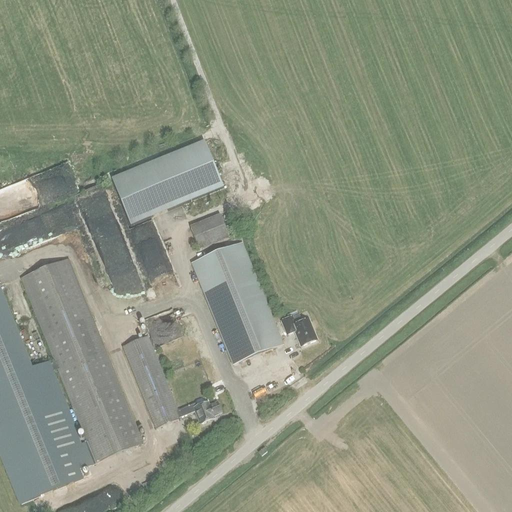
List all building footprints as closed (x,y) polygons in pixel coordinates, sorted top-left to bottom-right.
[(132,225),(156,215),(225,188),(206,141),(113,178),(132,225)] [(29,221),(0,229),(0,258),(3,258),(0,248),(0,238),(21,232),(24,243),(17,245),(18,251),(73,233),(68,215),(31,227),(29,221)] [(199,251),(230,239),(221,216),(190,227),(199,251)] [(243,245),(194,265),(235,367),(284,347),(243,245)] [(96,467),(111,460),(144,446),(92,317),(70,260),(21,279),(54,364),(57,371),(87,443),(96,467)] [(167,265),(167,270),(157,271),(157,280),(170,279),(170,271),(173,271),(172,265),(167,265)] [(128,290),(141,282),(135,272),(122,280),(128,290)] [(0,288),(0,458),(20,507),(84,481),(81,473),(96,467),(87,443),(82,445),(78,436),(79,435),(54,372),(57,371),(54,364),(51,365),(50,363),(33,370),(0,288)] [(35,319),(30,322),(34,330),(39,328),(35,319)] [(297,327),(294,319),(283,323),(288,337),(296,334),(302,349),(318,342),(310,322),(297,327)] [(208,403),(198,407),(197,405),(178,412),(149,338),(124,348),(156,430),(181,420),(181,419),(195,414),(200,426),(215,420),(214,418),(222,415),(218,404),(210,407),(208,403)] [(152,488),(147,473),(131,478),(136,493),(152,488)]
